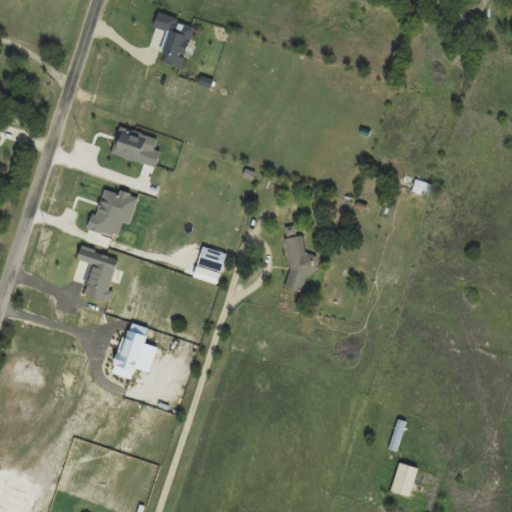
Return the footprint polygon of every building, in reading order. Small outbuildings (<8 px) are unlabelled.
[(484,11),(485,1),(479,0),(466,0),(466,9),(484,11)] [(429,198),(434,186),(408,177),(403,189),(429,198)] [(288,239),(293,292),(315,290),(311,255),(308,256),(306,237),(288,239)] [(410,424),(400,420),(389,449),(400,452),(410,424)] [(391,492),(409,497),(418,469),(400,463),(391,492)]
